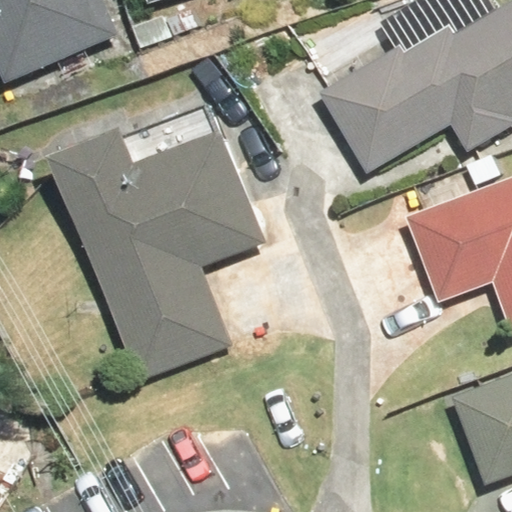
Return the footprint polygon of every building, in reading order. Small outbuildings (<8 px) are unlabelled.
[(96,0),(0,0),(0,86),(113,39),(96,0)] [(136,0),(140,9),(155,4),(165,0),(136,0)] [(450,25),(323,91),(354,173),(440,129),(448,146),(511,113),(511,7),(456,37),(450,25)] [(105,128),(38,159),(141,386),(234,344),(200,269),(264,240),(219,140),(129,181),(105,128)] [(511,176),(397,213),(428,309),(490,289),(503,330),(511,327),(511,176)] [(511,377),(450,400),(483,490),(511,478),(511,377)]
